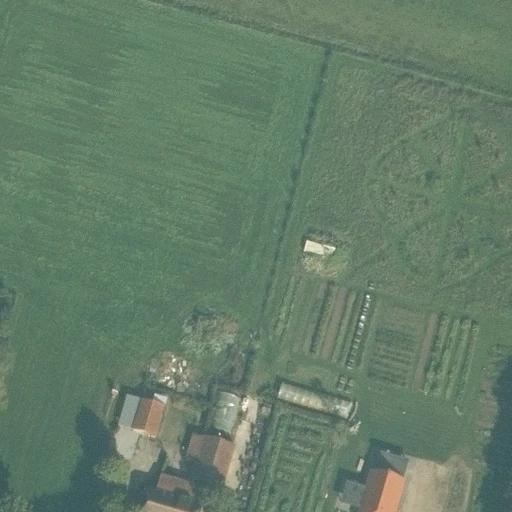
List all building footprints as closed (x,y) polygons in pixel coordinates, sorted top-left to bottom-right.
[(236,431),(240,394),(216,391),(212,429),(236,431)] [(132,432),(155,438),(163,409),(140,402),(132,432)] [(222,490),(234,448),(191,436),(183,463),(195,466),(191,481),(222,490)] [(146,493),(142,504),(140,511),(197,511),(203,490),(159,478),(154,495),(146,493)] [(330,482),(321,511),(357,511),(363,492),(330,482)]
